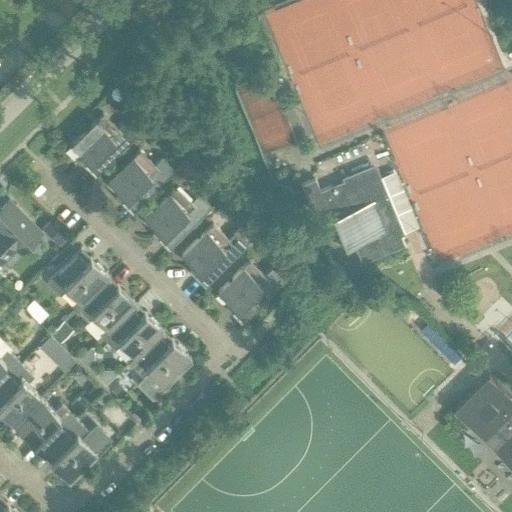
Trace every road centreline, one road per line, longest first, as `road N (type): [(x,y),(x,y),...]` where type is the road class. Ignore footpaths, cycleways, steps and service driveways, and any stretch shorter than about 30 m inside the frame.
road 1 (residential): [(66,511),(219,360),(221,348),(44,169)]
road 2 (residential): [(0,119),(119,0)]
